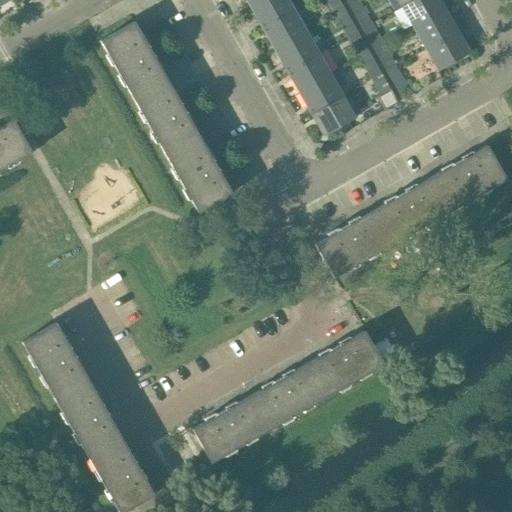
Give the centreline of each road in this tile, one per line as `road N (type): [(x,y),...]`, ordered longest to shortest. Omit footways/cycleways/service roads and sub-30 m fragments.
road 1 (residential): [(295,171),(268,210),(326,326),(149,424),(86,320)]
road 2 (residential): [(295,171),(340,172),(511,78)]
road 3 (residential): [(197,0),(295,171)]
